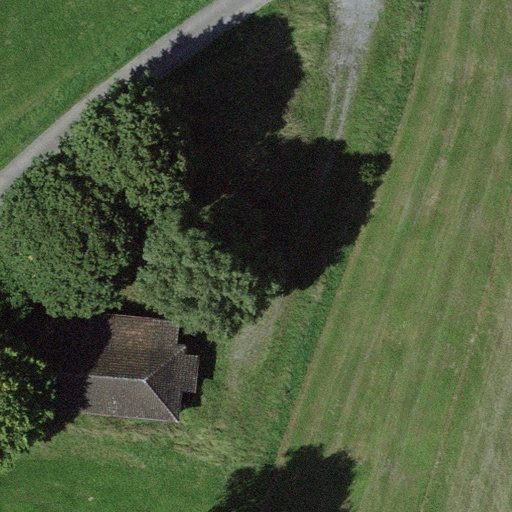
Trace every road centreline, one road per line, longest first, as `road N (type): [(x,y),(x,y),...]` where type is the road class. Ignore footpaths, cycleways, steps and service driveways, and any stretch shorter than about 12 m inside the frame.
road 1 (track): [(363,0),(344,103),(235,388)]
road 2 (unclassified): [(0,208),(77,126),(261,0)]
